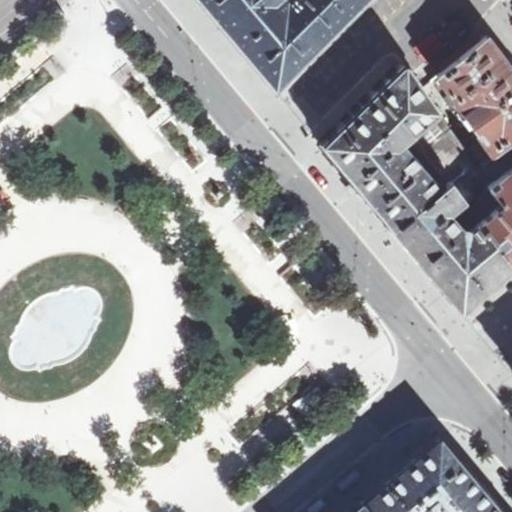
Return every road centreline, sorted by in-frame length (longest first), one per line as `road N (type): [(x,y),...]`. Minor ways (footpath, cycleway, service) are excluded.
road 1 (unclassified): [(440,365),(137,0)]
road 2 (unclassified): [(268,511),(440,365)]
